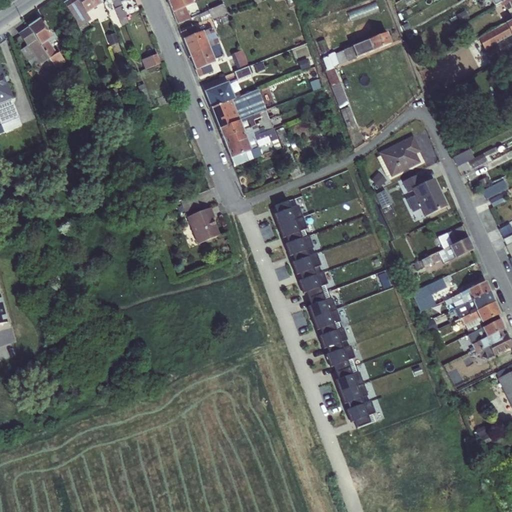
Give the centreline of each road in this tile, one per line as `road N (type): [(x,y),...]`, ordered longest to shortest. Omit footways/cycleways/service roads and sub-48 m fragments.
road 1 (residential): [(360,511),(240,205)]
road 2 (residential): [(240,205),(221,184),(150,0)]
road 3 (residential): [(511,297),(421,104)]
road 4 (residential): [(421,104),(361,150),(240,205)]
